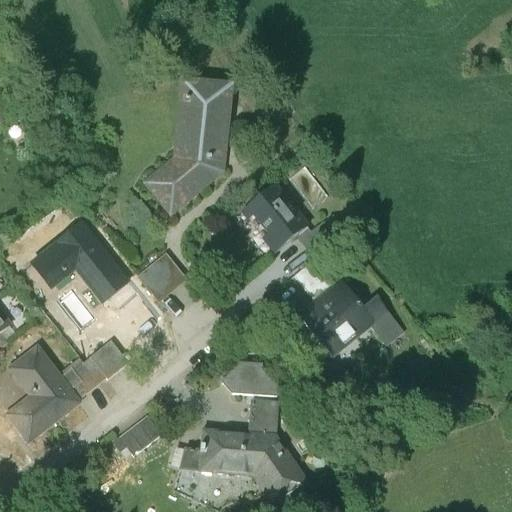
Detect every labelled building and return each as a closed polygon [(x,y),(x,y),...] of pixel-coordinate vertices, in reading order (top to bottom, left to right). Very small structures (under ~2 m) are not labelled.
[(179,161),(145,189),(169,218),(220,177),(229,92),(186,87),(179,161)] [(307,230),(275,190),(243,215),(276,255),(295,240),(307,230)] [(311,235),(307,230),(295,240),(314,263),(320,258),(339,243),(325,225),(311,235)] [(57,249),(35,267),(50,286),(72,269),(102,306),(125,287),(79,230),(56,248),(57,249)] [(314,263),(295,279),(316,306),(333,292),(314,269),(323,262),(320,258),(314,263)] [(163,260),(138,280),(155,301),(180,280),(163,260)] [(341,285),(333,292),(316,306),(308,311),(312,316),(303,323),(327,353),(337,345),(341,350),(366,329),(373,325),(363,313),(341,285)] [(373,304),(363,313),(373,325),(366,329),(379,345),(397,331),(373,304)] [(0,336),(8,330),(0,318),(0,336)] [(70,372),(58,380),(76,403),(104,381),(107,383),(127,366),(110,344),(82,366),(79,363),(69,370),(70,372)] [(33,404),(10,422),(27,444),(42,433),(66,414),(77,405),(76,403),(58,380),(36,352),(9,373),(33,404)] [(232,397),(277,399),(277,383),(272,383),(261,371),(261,368),(238,367),(237,370),(222,385),(232,397)] [(278,406),(252,404),(249,439),(275,441),(278,406)] [(161,438),(146,419),(118,441),(133,459),(161,438)] [(249,439),(203,436),(202,449),(199,449),(199,454),(197,474),(252,478),(276,511),(308,489),(275,441),(249,439)] [(179,472),(197,474),(199,454),(184,453),(179,472)]
